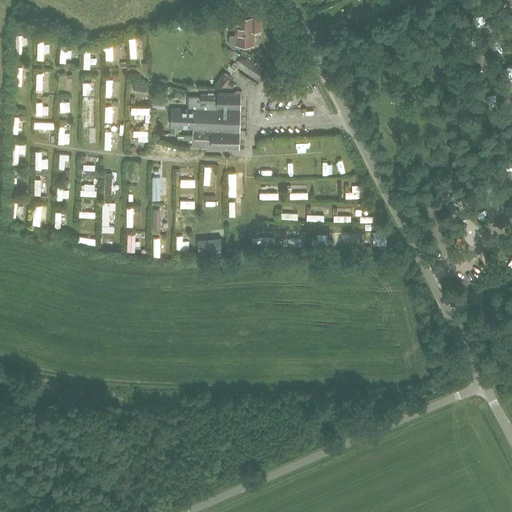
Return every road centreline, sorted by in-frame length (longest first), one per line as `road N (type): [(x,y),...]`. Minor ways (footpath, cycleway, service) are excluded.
road 1 (unclassified): [(484,384),(287,0)]
road 2 (unclassified): [(192,511),(484,384)]
road 3 (track): [(250,162),(32,144)]
road 4 (track): [(255,122),(252,226),(358,227)]
